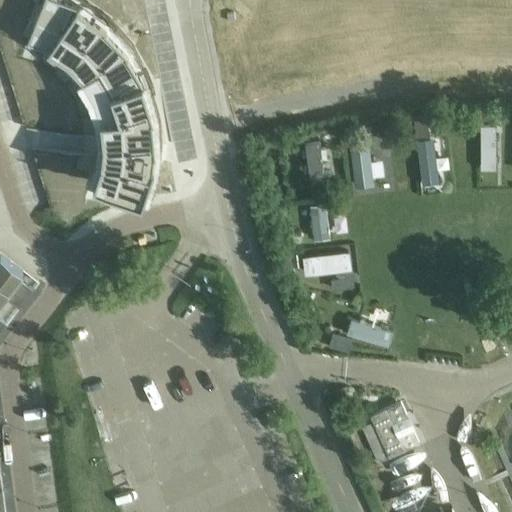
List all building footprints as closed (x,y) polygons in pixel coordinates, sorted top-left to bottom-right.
[(73,0),(41,0),(27,37),(48,46),(67,58),(82,74),(93,93),(100,114),(102,136),(100,155),(93,177),(142,194),(153,161),(152,160),(154,143),(155,143),(152,110),(153,110),(143,78),(144,77),(127,49),(128,48),(105,23),(106,22),(78,4),(79,2),(73,0)] [(491,112),(479,111),(479,121),(491,121),(491,112)] [(425,114),(412,116),(415,136),(427,135),(425,114)] [(339,123),(328,124),(329,132),(340,131),(339,123)] [(398,127),(382,129),(383,141),(399,140),(398,127)] [(360,154),(376,151),(370,128),(355,131),(360,154)] [(0,278),(25,297),(32,288),(16,276),(23,267),(0,249),(0,278)] [(300,253),(290,254),(291,268),(301,267),(300,253)] [(18,307),(25,297),(0,278),(0,297),(2,295),(18,307)] [(333,331),(330,346),(348,350),(352,336),(333,331)] [(401,402),(370,415),(389,456),(419,443),(412,428),(411,429),(405,416),(407,415),(401,402)]
